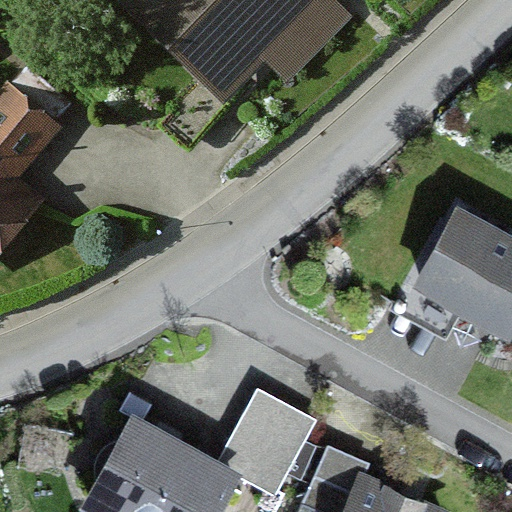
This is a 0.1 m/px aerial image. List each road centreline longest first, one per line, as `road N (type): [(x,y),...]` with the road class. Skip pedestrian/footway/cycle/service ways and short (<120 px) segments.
road 1 (residential): [(186,272),(326,163),(503,0)]
road 2 (residential): [(511,455),(186,272)]
road 3 (residential): [(0,365),(96,326),(186,272)]
